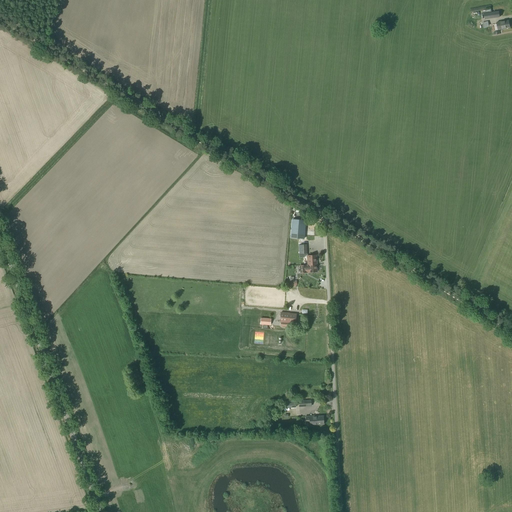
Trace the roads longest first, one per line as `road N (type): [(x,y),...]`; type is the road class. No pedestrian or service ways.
road 1 (track): [(511,329),(0,18)]
road 2 (unclassified): [(341,511),(324,215)]
road 3 (tertiary): [(99,511),(0,236)]
